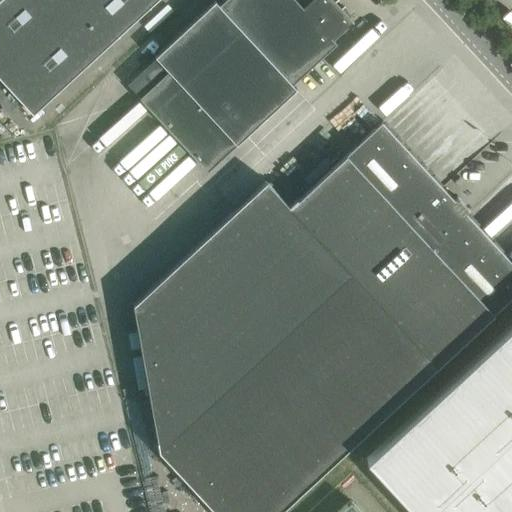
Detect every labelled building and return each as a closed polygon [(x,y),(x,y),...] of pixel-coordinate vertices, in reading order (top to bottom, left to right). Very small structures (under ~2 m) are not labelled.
[(0,0),(0,76),(33,113),(155,0),(0,0)] [(310,0),(303,7),(296,0),(224,0),(219,5),(215,0),(155,56),(156,57),(128,83),(140,97),(207,171),(297,88),(293,84),(336,43),(333,39),(352,21),(353,22),(354,21),(334,0),(310,0)] [(278,511),(437,365),(511,295),(511,261),(466,212),(469,209),(457,197),(454,199),(382,121),(290,206),(266,181),(134,303),(159,449),(217,511),(278,511)] [(511,511),(511,324),(367,459),(415,511),(511,511)] [(361,511),(350,500),(337,511),(361,511)]
